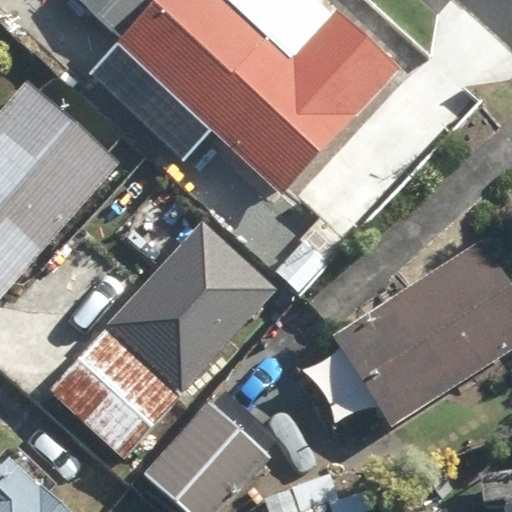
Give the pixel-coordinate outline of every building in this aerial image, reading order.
[(91,0),(285,183),(355,104),(241,0),(91,0)] [(0,101),(0,292),(120,154),(25,72),(0,101)] [(194,189),(224,216),(244,193),(215,166),(194,189)] [(336,329),(396,420),(511,343),(511,276),(482,232),(336,329)] [(258,292),(279,310),(297,290),(276,272),(258,292)] [(48,388),(125,454),(182,388),(105,322),(48,388)] [(200,361),(221,379),(242,354),(220,336),(200,361)] [(147,468),(197,511),(217,511),(272,451),(211,396),(147,468)] [(116,466),(132,479),(147,462),(131,448),(116,466)] [(0,461),(0,511),(79,511),(12,449),(0,461)] [(294,484),(303,511),(341,511),(329,472),(294,484)] [(271,511),(284,511),(300,507),(293,484),(265,492),(271,511)]
